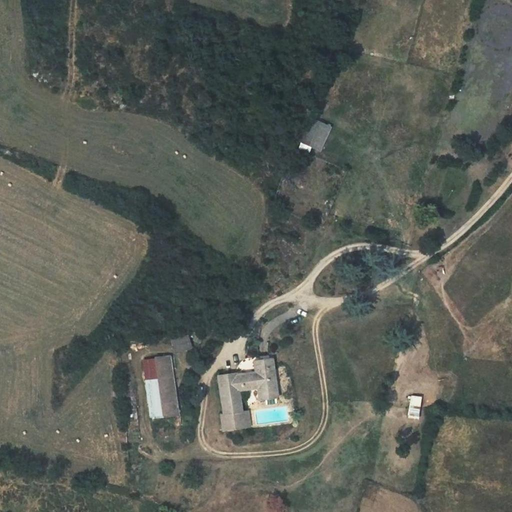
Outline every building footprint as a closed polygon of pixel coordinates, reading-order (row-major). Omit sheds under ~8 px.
[(303,142),(310,146),(321,123),(314,120),(303,142)] [(330,127),(321,123),(310,146),(319,150),(330,127)] [(188,336),(172,341),(175,352),(191,347),(188,336)] [(170,356),(166,357),(174,415),(178,414),(170,356)] [(163,416),(174,415),(166,357),(155,358),(158,383),(148,384),(149,394),(160,393),(163,416)] [(148,384),(158,383),(155,358),(145,359),(148,384)] [(277,398),(271,358),(254,361),(256,375),(236,378),(236,373),(218,375),(223,415),(220,415),(222,430),(246,427),(244,412),(241,413),(238,391),(257,388),(259,401),(277,398)] [(160,393),(149,394),(152,418),(163,416),(160,393)] [(421,397),(411,395),(408,416),(419,417),(420,410),(421,397)]
